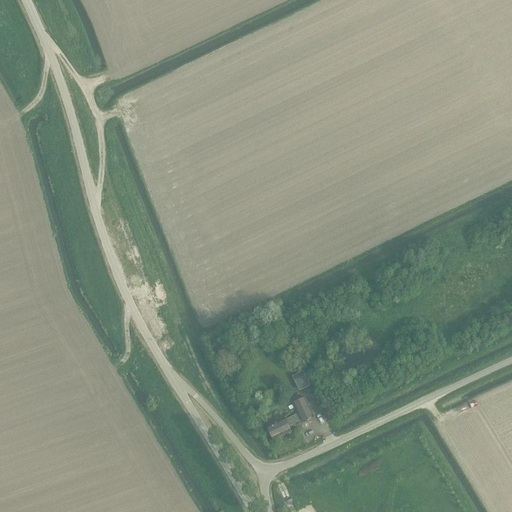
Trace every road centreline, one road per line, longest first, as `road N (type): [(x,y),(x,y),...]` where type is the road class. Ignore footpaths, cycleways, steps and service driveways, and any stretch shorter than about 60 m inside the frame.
road 1 (unclassified): [(172,378),(128,303),(61,85),(24,0)]
road 2 (unclassified): [(261,475),(511,359)]
road 3 (unclassified): [(253,511),(172,378)]
road 4 (unclassified): [(261,475),(216,417),(172,378)]
